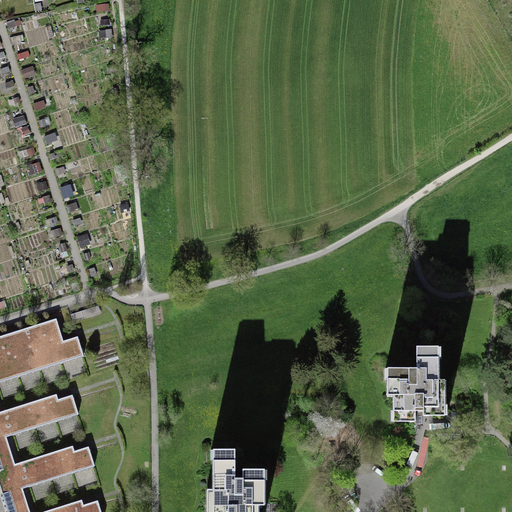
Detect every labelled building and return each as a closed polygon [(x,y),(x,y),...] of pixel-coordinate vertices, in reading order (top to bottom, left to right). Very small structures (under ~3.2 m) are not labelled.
[(40,2),(34,3),(35,11),(42,9),(40,2)] [(28,51),(16,55),(18,61),(29,57),(28,51)] [(43,101),(33,104),(35,110),(45,107),(43,101)] [(23,116),(13,120),(15,128),(26,124),(23,116)] [(48,118),(39,121),(41,128),(51,124),(48,118)] [(29,127),(18,130),(20,136),(31,132),(29,127)] [(63,167),(55,170),(57,176),(65,173),(63,167)] [(45,182),(36,185),(39,193),(48,190),(45,182)] [(49,196),(38,199),(39,206),(51,203),(49,196)] [(76,203),(66,206),(68,214),(78,211),(76,203)] [(56,218),(45,221),(48,228),(58,225),(56,218)] [(60,228),(53,230),(55,238),(62,236),(60,228)] [(91,244),(88,233),(77,237),(81,247),(91,244)] [(65,244),(56,246),(58,255),(67,253),(65,244)] [(72,265),(61,269),(64,276),(75,273),(72,265)] [(75,277),(68,279),(70,285),(77,284),(75,277)] [(0,490),(6,511),(100,511),(98,502),(83,506),(81,502),(49,511),(28,511),(22,490),(94,468),(88,449),(73,454),(72,448),(13,467),(4,438),(77,415),(72,397),(57,401),(56,397),(0,414),(0,383),(83,357),(77,338),(63,342),(56,320),(0,337),(0,490)] [(386,396),(387,396),(392,396),(392,411),(394,411),(394,412),(394,421),(394,422),(415,422),(415,411),(423,411),(423,416),(445,416),(445,415),(442,415),(442,410),(442,406),(445,406),(445,405),(446,405),(446,382),(445,382),(445,381),(440,381),(440,360),(438,360),(438,359),(438,350),(438,348),(417,348),(417,370),(387,370),(387,371),(388,371),(388,380),(387,380),(387,381),(386,381),(386,396)] [(259,511),(259,503),(264,504),(264,503),(265,503),(265,479),(264,479),(264,469),(264,468),(242,468),(242,477),(235,477),(235,449),(213,449),(213,450),(214,450),(214,459),(213,459),(213,460),(212,460),(212,488),(207,488),(207,489),(206,489),(205,511),(259,511)]
